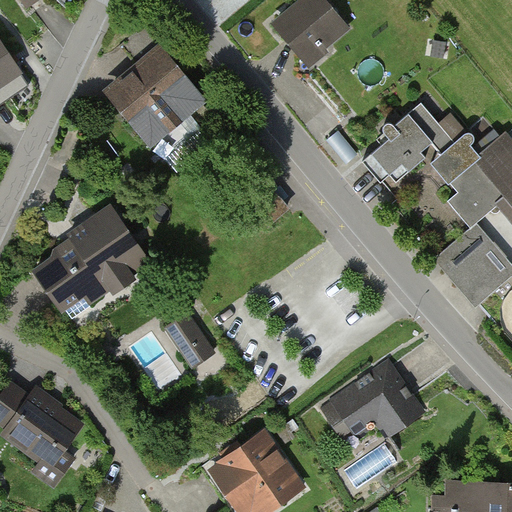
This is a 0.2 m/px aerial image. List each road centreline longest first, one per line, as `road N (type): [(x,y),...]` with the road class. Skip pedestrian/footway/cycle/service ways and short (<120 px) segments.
road 1 (residential): [(511,392),(174,0)]
road 2 (residential): [(0,223),(104,0)]
